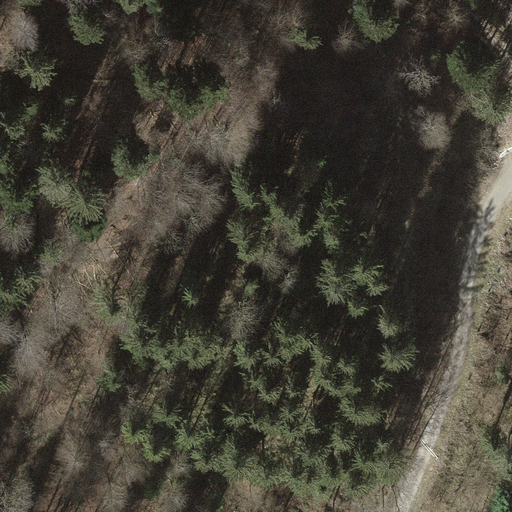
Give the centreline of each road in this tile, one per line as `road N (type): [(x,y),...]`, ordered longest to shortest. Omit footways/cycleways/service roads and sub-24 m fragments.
road 1 (track): [(431,420),(409,339),(407,91),(388,83),(374,139),(309,249),(221,347),(11,444),(0,460)]
road 2 (track): [(398,511),(431,420),(477,230),(511,171)]
